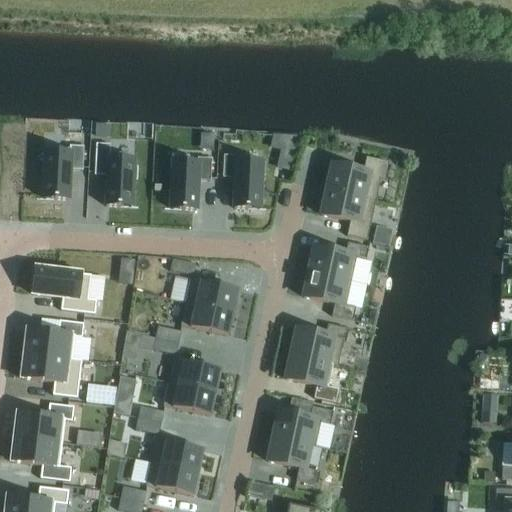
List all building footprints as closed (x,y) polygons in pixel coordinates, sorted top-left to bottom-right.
[(96,146),(94,177),(107,178),(106,208),(131,209),(133,182),(137,183),(137,169),(133,169),(134,163),(109,161),(110,146),(96,146)] [(45,150),(43,201),(68,202),(70,172),(82,173),(84,148),(69,148),(69,151),(45,150)] [(224,158),(223,180),(235,180),(234,210),(259,212),(262,165),(237,164),(238,158),(224,158)] [(327,192),(376,203),(381,181),(385,182),(389,164),(366,159),(363,175),(332,168),(327,192)] [(173,165),(170,211),(196,213),(197,182),(210,183),(211,161),(197,160),(197,166),(173,165)] [(367,242),(376,203),(327,192),(321,217),(350,224),(347,238),(367,242)] [(376,226),(372,242),(387,246),(391,230),(376,226)] [(309,274),(351,283),(356,261),(366,263),(369,250),(348,245),(345,257),(314,250),(309,274)] [(172,261),(170,273),(193,278),(196,266),(172,261)] [(35,271),(32,296),(62,300),(61,313),(95,317),(96,303),(88,302),(91,278),(77,276),(77,272),(64,271),(63,274),(35,271)] [(346,307),(351,283),(309,274),(304,300),(335,306),(332,318),(353,323),(356,309),(346,307)] [(133,286),(134,277),(124,276),(123,285),(133,286)] [(233,316),(238,292),(191,282),(186,305),(233,316)] [(228,339),(233,316),(186,305),(181,328),(228,339)] [(28,332),(25,357),(72,362),(72,361),(75,339),(82,340),(83,326),(59,323),(58,336),(28,332)] [(333,366),(333,367),(338,368),(343,344),(346,345),(349,331),(328,327),(325,339),(296,333),(291,357),(333,366)] [(157,329),(155,340),(179,346),(181,334),(157,329)] [(155,340),(152,352),(176,357),(179,346),(155,340)] [(25,357),(22,381),(54,385),(53,397),(77,400),(82,363),(72,361),(72,362),(25,357)] [(333,366),(291,357),(286,382),(317,388),(314,401),(335,405),(338,392),(328,390),(333,367),(333,366)] [(216,396),(221,372),(173,362),(168,385),(216,396)] [(211,419),(216,396),(168,385),(163,408),(211,419)] [(482,414),(497,414),(498,397),(483,397),(482,414)] [(17,416),(15,440),(62,446),(64,423),(71,424),(73,409),(49,407),(47,419),(17,416)] [(140,409),(137,421),(161,426),(164,414),(140,409)] [(311,447),(310,448),(315,449),(320,425),(329,427),(331,413),(310,409),(308,421),(278,415),(273,439),(311,447)] [(137,421),(135,432),(159,437),(161,426),(137,421)] [(322,428),(318,444),(328,447),(333,432),(322,428)] [(305,470),(310,448),(311,447),(273,439),(268,464),(299,470),(296,482),(317,487),(320,474),(305,470)] [(15,440),(12,465),(42,468),(40,481),(64,484),(66,470),(59,469),(62,446),(15,440)] [(198,476),(203,453),(156,442),(151,465),(198,476)] [(193,499),(198,476),(151,465),(146,489),(193,499)] [(511,469),(503,469),(502,482),(511,482),(511,469)] [(265,487),(251,484),(248,498),(261,501),(265,487)] [(123,489),(120,501),(144,506),(146,494),(123,489)] [(8,499),(6,511),(53,511),(55,506),(62,507),(63,493),(39,490),(38,503),(8,499)] [(511,511),(511,492),(497,491),(496,504),(507,504),(506,511),(511,511)] [(120,501),(117,511),(142,511),(144,506),(120,501)]
